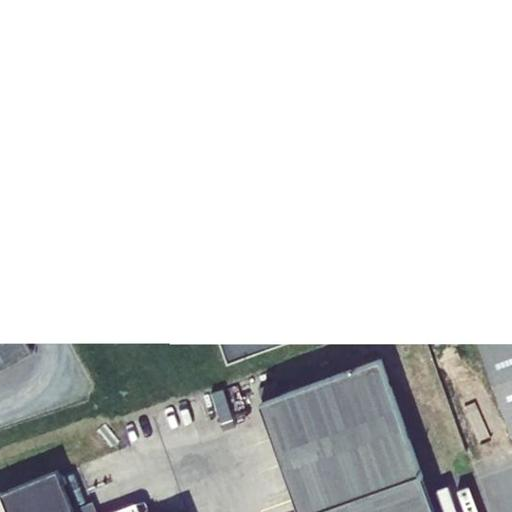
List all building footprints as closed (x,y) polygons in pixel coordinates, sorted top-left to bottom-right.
[(511,53),(492,0),(100,0),(230,360),(511,258),(511,53)] [(511,0),(492,0),(511,53),(511,0)] [(0,368),(33,352),(0,289),(0,368)] [(511,311),(474,325),(511,429),(511,311)] [(435,511),(381,359),(262,401),(301,511),(435,511)] [(97,511),(93,501),(73,509),(57,470),(0,493),(0,511),(97,511)]
